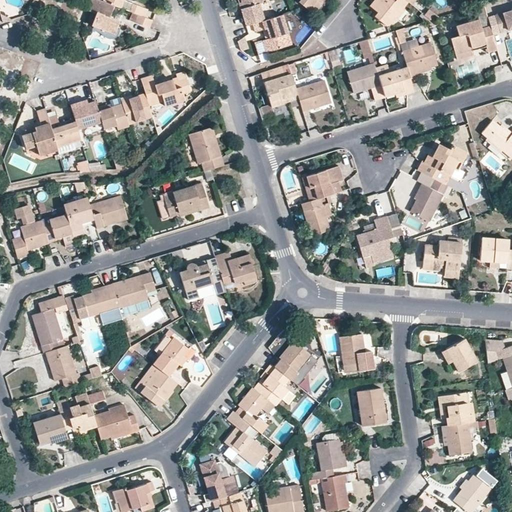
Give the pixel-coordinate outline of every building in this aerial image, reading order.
[(116,5),(106,2),(101,0),(93,0),(89,11),(96,14),(92,26),(108,32),(110,28),(113,27),(118,29),(121,20),(112,17),(116,5)] [(106,0),(106,2),(116,5),(137,14),(148,17),(150,8),(127,0),(106,0)] [(247,26),(253,24),(265,20),(260,4),(264,3),(263,0),(243,0),(244,1),(247,8),(242,9),(247,26)] [(313,10),(321,0),(314,0),(309,6),(313,10)] [(404,8),(409,2),(406,0),(377,0),(371,7),(377,13),(375,16),(386,26),(390,24),(396,17),(398,19),(406,10),(404,8)] [(424,14),(430,20),(439,17),(429,8),(424,14)] [(511,9),(488,17),(490,24),(493,35),(511,29),(511,9)] [(148,17),(137,14),(135,21),(153,28),(155,21),(148,17)] [(265,20),(253,24),(256,32),(264,30),(269,28),(272,38),(267,40),(262,41),(267,53),(291,45),(282,15),(265,20)] [(450,37),(455,54),(472,49),(471,44),(484,40),(486,45),(488,51),(497,48),(493,35),(490,24),(481,27),(478,18),(455,25),(458,35),(450,37)] [(397,36),(399,43),(405,41),(402,31),(407,30),(406,27),(395,30),(397,36)] [(264,30),(267,40),(272,38),(269,28),(264,30)] [(239,41),(242,50),(243,51),(249,47),(245,36),(239,41)] [(402,51),(418,46),(415,38),(399,43),(402,51)] [(371,65),(374,63),(367,39),(359,42),(366,61),(369,60),(371,65)] [(472,49),(486,45),(484,40),(471,44),(472,49)] [(407,66),(410,77),(418,75),(416,71),(437,64),(430,42),(418,46),(402,51),(407,66)] [(338,56),(335,49),(327,52),(329,58),(338,56)] [(473,53),(472,49),(455,54),(456,59),(473,53)] [(294,62),(288,64),(291,74),(297,72),(294,62)] [(371,87),(381,84),(378,75),(376,69),(374,63),(347,72),(353,93),(371,87)] [(291,74),(288,64),(261,73),(270,104),(271,107),(272,106),(282,103),(281,99),(297,94),(295,88),(291,74)] [(376,69),(378,75),(390,71),(388,65),(376,69)] [(378,75),(381,84),(384,96),(395,92),(403,90),(404,94),(414,91),(410,77),(407,66),(378,75)] [(143,80),(147,94),(148,99),(162,95),(164,102),(166,107),(185,100),(183,95),(191,92),(187,80),(180,82),(174,84),(173,81),(157,86),(154,76),(143,80)] [(295,88),(297,94),(298,98),(302,110),(302,111),(331,102),(324,80),(295,88)] [(381,84),(371,87),(375,100),(385,97),(384,96),(381,84)] [(148,99),(147,94),(133,99),(123,102),(124,104),(130,123),(154,116),(151,106),(148,99)] [(281,99),(282,103),(290,101),(298,98),(297,94),(281,99)] [(151,106),(164,102),(162,95),(148,99),(151,106)] [(302,110),(298,98),(290,101),(294,113),(302,110)] [(77,108),(73,109),(76,119),(83,141),(86,149),(91,148),(87,137),(106,131),(106,129),(100,111),(99,108),(97,102),(87,105),(86,101),(76,104),(77,108)] [(130,123),(124,104),(113,107),(100,111),(106,129),(115,126),(116,130),(131,126),(130,123)] [(270,104),(259,108),(262,118),(274,114),(272,106),(271,107),(270,104)] [(40,157),(59,151),(59,149),(49,118),(47,109),(38,111),(42,126),(35,128),(37,133),(23,137),(26,150),(37,147),(40,157)] [(274,114),(262,118),(264,124),(276,121),(274,114)] [(83,141),(76,119),(61,124),(58,115),(49,118),(59,149),(74,144),(83,141)] [(482,132),(489,139),(484,144),(497,155),(502,149),(511,157),(511,133),(511,135),(493,120),(482,132)] [(225,165),(221,154),(217,156),(211,137),(215,137),(212,127),(188,134),(197,163),(201,161),(204,171),(210,169),(225,165)] [(221,154),(215,137),(211,137),(217,156),(221,154)] [(475,158),(479,156),(474,141),(470,142),(475,158)] [(417,169),(434,178),(446,184),(450,174),(454,168),(458,170),(459,169),(468,151),(453,144),(450,149),(439,143),(435,151),(431,148),(425,161),(422,160),(417,169)] [(76,151),(74,144),(59,149),(59,151),(61,156),(76,151)] [(121,157),(115,159),(118,170),(123,169),(125,168),(121,157)] [(83,172),(93,171),(90,164),(90,161),(80,163),(83,172)] [(90,164),(93,171),(108,171),(107,165),(101,165),(101,163),(90,164)] [(311,201),(326,196),(330,194),(333,193),(330,184),(339,181),(343,179),(339,165),(303,177),(311,201)] [(464,172),(459,169),(458,170),(454,168),(450,174),(460,179),(464,172)] [(210,169),(204,171),(207,179),(213,177),(210,169)] [(446,184),(434,178),(430,187),(422,183),(414,198),(416,198),(410,210),(430,221),(448,185),(446,184)] [(341,191),(339,181),(330,184),(333,193),(341,191)] [(85,189),(83,182),(74,183),(77,191),(85,189)] [(168,214),(178,211),(207,202),(201,182),(162,194),(168,214)] [(89,204),(94,220),(96,228),(104,225),(103,221),(117,217),(119,220),(127,218),(120,195),(89,204)] [(66,214),(71,233),(72,235),(84,232),(82,224),(94,220),(89,204),(87,196),(63,203),(66,214)] [(330,230),(326,216),(322,204),(328,202),(326,196),(311,201),(302,203),(312,236),(330,230)] [(208,206),(207,202),(178,211),(180,215),(208,206)] [(332,214),(328,202),(322,204),(326,216),(332,214)] [(27,249),(49,242),(44,226),(42,220),(34,222),(29,205),(15,209),(17,218),(21,217),(23,223),(25,222),(26,225),(20,227),(23,236),(12,239),(18,258),(28,254),(27,249)] [(397,212),(387,216),(394,238),(404,234),(397,212)] [(65,246),(75,243),(72,235),(71,233),(66,214),(48,219),(50,225),(44,226),(49,242),(55,240),(54,238),(62,235),(63,238),(65,246)] [(394,238),(387,216),(374,220),(377,229),(357,235),(364,257),(371,254),(374,263),(394,257),(389,240),(394,238)] [(104,225),(119,220),(117,217),(103,221),(104,225)] [(425,245),(423,264),(440,265),(445,266),(445,269),(460,270),(462,239),(439,238),(439,246),(425,245)] [(508,268),(511,268),(511,250),(509,250),(510,240),(482,238),(481,260),(508,262),(508,268)] [(215,256),(215,257),(223,279),(224,285),(243,280),(245,284),(257,281),(248,254),(230,260),(228,252),(215,256)] [(366,265),(374,263),(371,254),(364,257),(366,265)] [(223,279),(215,257),(206,260),(207,263),(197,266),(196,264),(196,263),(195,262),(193,262),(192,262),(191,262),(189,262),(188,263),(187,264),(186,265),(185,267),(186,269),(180,271),(185,290),(206,284),(208,290),(215,288),(213,282),(223,279)] [(459,278),(460,270),(445,269),(444,277),(459,278)] [(112,283),(119,306),(148,298),(146,292),(156,289),(150,272),(112,283)] [(99,313),(119,306),(112,283),(104,286),(105,289),(93,292),(75,298),(74,294),(65,297),(66,303),(73,323),(77,322),(80,320),(80,318),(99,313)] [(187,296),(208,290),(206,284),(185,290),(187,296)] [(46,351),(64,345),(62,338),(55,314),(53,308),(66,303),(65,297),(63,294),(37,302),(40,312),(32,314),(44,352),(46,351)] [(119,306),(99,313),(102,324),(123,318),(119,306)] [(55,314),(62,338),(71,336),(64,312),(55,314)] [(365,351),(363,333),(340,336),(342,353),(344,353),(347,372),(375,368),(372,351),(365,351)] [(154,350),(160,355),(172,340),(166,335),(154,350)] [(153,363),(159,368),(169,376),(179,363),(177,362),(184,354),(188,348),(174,337),(172,340),(160,355),(153,363)] [(464,338),(446,348),(453,361),(459,371),(477,361),(464,338)] [(289,378),(291,380),(297,385),(318,360),(293,340),(288,346),(289,348),(274,366),(289,378)] [(67,345),(64,345),(46,351),(55,380),(63,378),(65,386),(82,381),(80,376),(79,373),(76,374),(67,345)] [(508,371),(511,383),(511,345),(496,351),(498,359),(503,357),(508,371)] [(449,364),(453,361),(446,348),(441,351),(449,364)] [(187,357),(184,354),(177,362),(179,363),(181,365),(187,357)] [(254,389),(269,400),(276,406),(289,390),(283,385),(289,378),(274,366),(271,364),(266,371),(267,373),(254,389)] [(89,369),(92,378),(102,375),(98,366),(89,369)] [(169,376),(159,368),(140,392),(159,406),(178,383),(169,376)] [(500,373),(506,389),(511,387),(511,383),(508,371),(500,373)] [(80,376),(82,381),(92,378),(91,373),(80,376)] [(237,412),(250,423),(269,400),(254,389),(253,387),(239,405),(241,407),(237,412)] [(383,399),(381,387),(358,391),(363,425),(390,422),(386,399),(383,399)] [(291,392),(284,402),(289,406),(296,396),(291,392)] [(447,417),(448,425),(468,422),(473,421),(472,414),(469,414),(466,392),(438,396),(442,418),(447,417)] [(57,402),(60,414),(65,429),(78,425),(79,430),(96,425),(89,400),(87,393),(76,397),(78,405),(70,407),(67,399),(57,402)] [(89,400),(96,425),(101,439),(130,429),(131,432),(139,430),(134,415),(128,417),(124,406),(113,409),(109,395),(89,400)] [(244,430),(250,423),(237,412),(234,410),(228,418),(237,426),(225,441),(240,454),(243,451),(258,462),(267,450),(244,430)] [(65,429),(60,414),(33,422),(39,442),(48,439),(50,442),(67,436),(65,429)] [(468,422),(448,425),(446,425),(449,445),(450,455),(473,451),(468,422)] [(422,440),(424,449),(436,446),(434,437),(422,440)] [(313,479),(322,478),(334,476),(333,468),(344,466),(339,438),(317,442),(322,470),(312,472),(313,479)] [(207,502),(213,500),(230,495),(221,465),(201,472),(204,485),(202,486),(204,493),(207,502)] [(483,470),(477,478),(492,489),(493,490),(498,483),(483,470)] [(334,476),(322,478),(328,510),(349,507),(345,482),(348,482),(346,473),(334,476)] [(477,478),(474,475),(469,482),(466,481),(460,488),(463,491),(454,501),(466,511),(473,511),(492,489),(477,478)] [(146,494),(150,492),(154,491),(151,482),(126,490),(125,488),(113,492),(116,502),(119,502),(122,511),(141,506),(142,511),(151,508),(146,494)] [(304,511),(300,488),(290,486),(266,490),(269,511),(304,511)] [(154,507),(150,492),(146,494),(151,508),(154,507)] [(230,495),(213,500),(216,509),(220,507),(223,506),(225,511),(246,511),(241,492),(230,495)]
